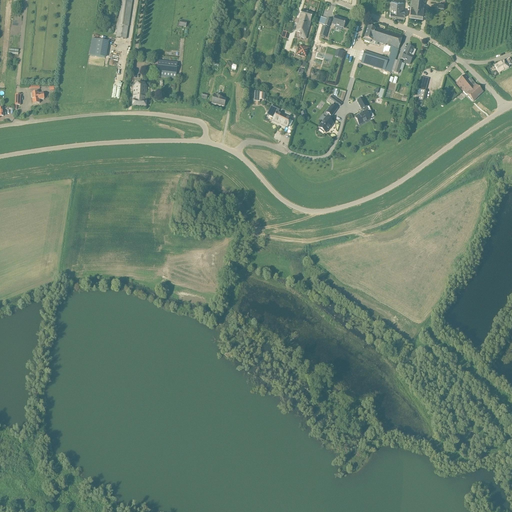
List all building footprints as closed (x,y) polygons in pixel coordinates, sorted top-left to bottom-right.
[(129,27),(131,13),(132,0),(121,0),(115,38),(126,40),(128,27),(129,27)] [(410,6),(409,16),(422,18),(424,0),(411,0),(410,6)] [(390,11),(389,16),(404,17),(405,12),(402,11),(403,2),(391,1),(390,11)] [(299,19),(295,31),(302,34),(301,37),(306,39),(311,22),(310,22),(312,14),(301,11),(299,19)] [(343,28),(345,20),(335,16),(332,25),(343,28)] [(395,49),(398,50),(402,37),(375,28),(375,29),(368,27),(364,39),(364,41),(365,42),(369,43),(370,43),(371,41),(385,45),(386,44),(390,46),(391,46),(395,49)] [(108,42),(92,39),(89,55),(105,58),(108,42)] [(309,49),(299,46),(297,55),(306,58),(309,49)] [(384,72),(391,74),(391,72),(395,60),(395,59),(398,50),(395,49),(391,46),(389,53),(390,54),(388,60),(384,72)] [(413,49),(408,46),(405,53),(404,53),(402,59),(410,63),(413,57),(410,56),(413,49)] [(360,64),(361,64),(384,72),(388,60),(364,52),(360,64)] [(158,61),(156,77),(176,79),(177,64),(158,61)] [(402,63),(397,61),(393,73),(398,75),(402,63)] [(509,68),(504,61),(493,66),(498,74),(509,68)] [(233,64),(228,62),(226,67),(230,69),(235,71),(237,66),(233,64)] [(466,75),(456,85),(465,95),(466,95),(473,102),(483,92),(476,85),(466,75)] [(134,87),(133,106),(146,107),(147,88),(144,87),(144,84),(137,83),(137,87),(134,87)] [(417,90),(414,101),(424,103),(427,92),(417,90)] [(38,92),(31,93),(31,95),(31,98),(32,98),(33,104),(40,103),(39,100),(44,99),(43,93),(38,94),(38,92)] [(215,95),(213,94),(211,104),(224,107),(226,99),(218,97),(218,96),(215,95)] [(330,98),(340,106),(342,104),(331,96),(330,98)] [(355,118),(359,126),(370,119),(366,112),(369,110),(367,107),(363,98),(357,102),(361,110),(362,109),(364,112),(355,118)] [(325,133),(330,127),(331,127),(334,123),(328,120),(331,116),(331,117),(337,109),(332,105),(326,113),(328,114),(318,128),(320,129),(319,130),(323,133),(324,132),(325,133)] [(291,120),(276,112),(273,120),(287,127),(291,120)]
